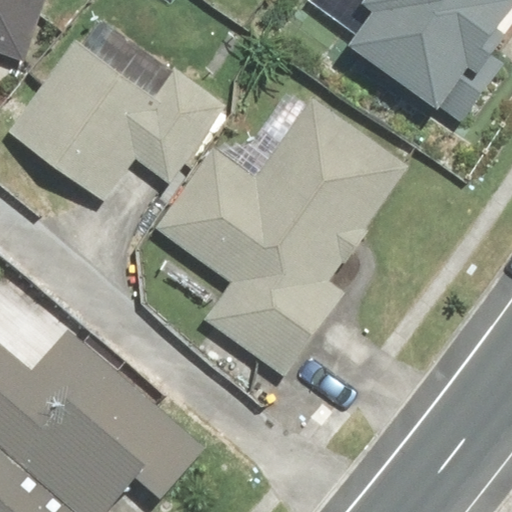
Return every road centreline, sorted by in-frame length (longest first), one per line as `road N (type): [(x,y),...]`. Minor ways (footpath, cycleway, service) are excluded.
road 1 (unknown): [(441,469),(0,219)]
road 2 (tertiary): [(403,511),(511,369)]
